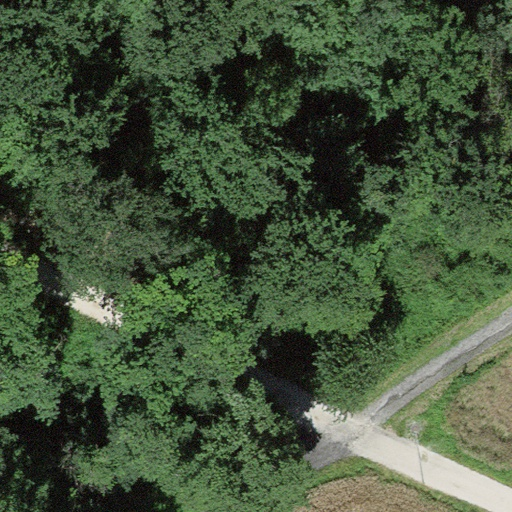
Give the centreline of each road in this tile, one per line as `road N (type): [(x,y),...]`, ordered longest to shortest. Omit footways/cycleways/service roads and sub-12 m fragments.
road 1 (track): [(0,254),(511,508)]
road 2 (unknown): [(511,309),(183,511)]
